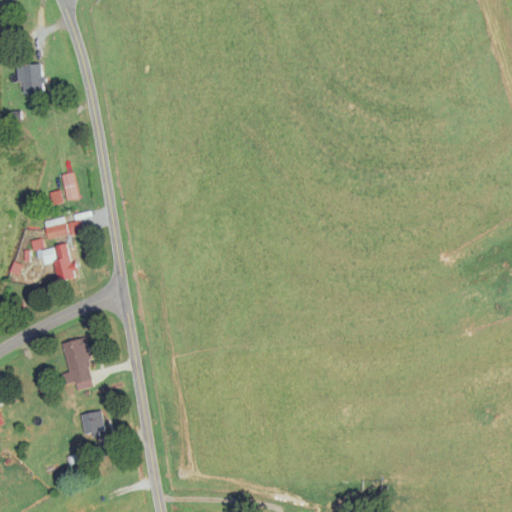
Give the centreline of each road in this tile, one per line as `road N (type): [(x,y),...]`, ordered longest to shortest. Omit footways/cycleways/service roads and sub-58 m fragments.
road 1 (tertiary): [(160,511),(91,90),(63,0)]
road 2 (residential): [(0,362),(123,287)]
